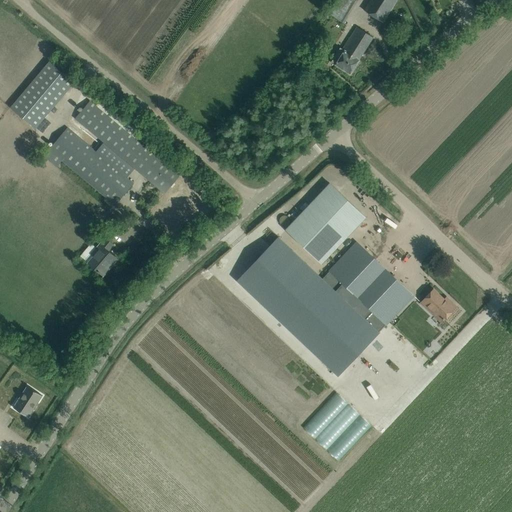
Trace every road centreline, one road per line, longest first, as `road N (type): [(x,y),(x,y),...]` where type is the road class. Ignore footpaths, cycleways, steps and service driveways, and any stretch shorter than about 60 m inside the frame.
road 1 (unclassified): [(0,509),(138,306),(256,201)]
road 2 (unclassified): [(256,201),(17,0)]
road 3 (unclassified): [(511,303),(334,135)]
road 4 (unclassified): [(334,135),(453,31),(501,0)]
